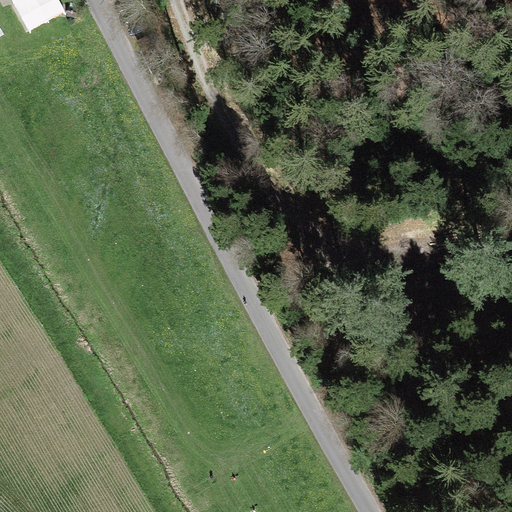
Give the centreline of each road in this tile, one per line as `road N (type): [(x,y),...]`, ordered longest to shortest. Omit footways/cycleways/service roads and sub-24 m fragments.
road 1 (unclassified): [(100,0),(375,511)]
road 2 (track): [(511,257),(373,252),(303,229),(262,195),(157,0)]
